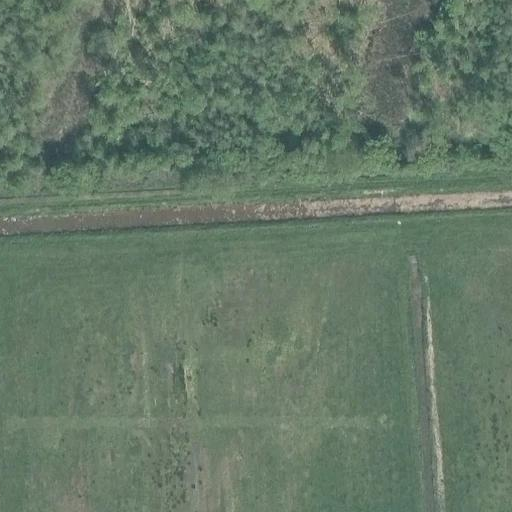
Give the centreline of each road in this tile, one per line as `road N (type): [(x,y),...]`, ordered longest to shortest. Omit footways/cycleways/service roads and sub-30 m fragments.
road 1 (unclassified): [(285,241),(511,231)]
road 2 (residential): [(109,249),(56,463)]
road 3 (unclassified): [(109,249),(285,241)]
